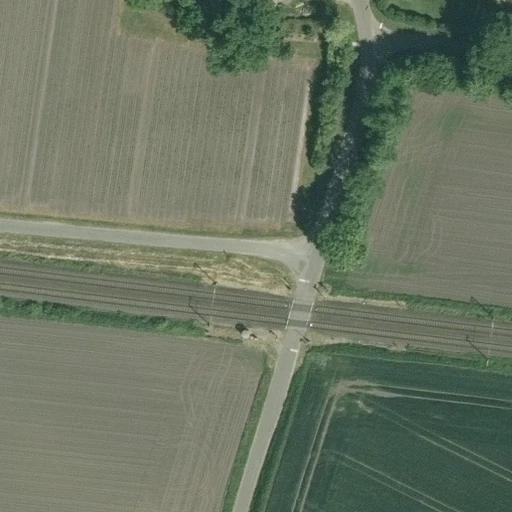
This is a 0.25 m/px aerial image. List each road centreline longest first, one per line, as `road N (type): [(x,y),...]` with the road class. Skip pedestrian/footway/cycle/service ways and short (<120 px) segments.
road 1 (residential): [(312,260),(0,229)]
road 2 (residential): [(238,511),(312,260)]
road 3 (unclassified): [(312,260),(369,62),(366,34)]
road 4 (residential): [(366,34),(511,63)]
